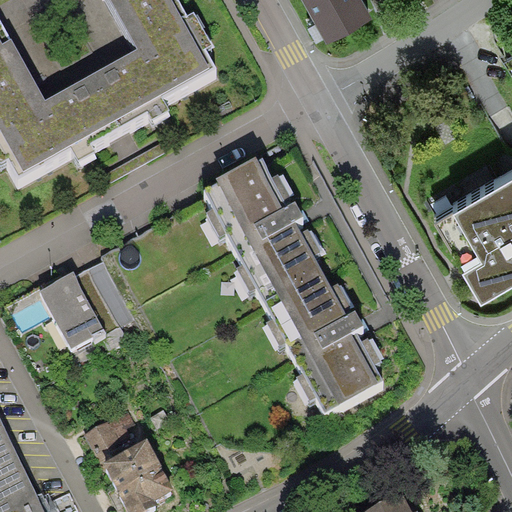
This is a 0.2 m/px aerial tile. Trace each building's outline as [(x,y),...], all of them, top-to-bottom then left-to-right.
[(109,0),(137,49),(45,100),(0,19),(0,163),(2,167),(8,164),(16,177),(70,147),(78,160),(94,151),(89,143),(118,126),(147,111),(151,119),(168,110),(161,97),(215,67),(204,47),(211,43),(194,13),(187,16),(178,0),(109,0)] [(359,0),(302,0),(327,44),(371,20),(359,0)] [(255,158),(216,178),(218,183),(206,190),(216,210),(210,213),(222,235),(229,232),(246,266),(240,269),(251,290),(256,287),(274,321),(268,324),(280,347),(287,343),(303,375),(298,378),(309,400),(316,397),(324,413),(384,382),(376,366),(382,363),(368,337),(362,341),(355,329),(363,325),(360,320),(355,310),(347,315),(344,309),(350,306),(338,284),(331,287),(314,254),(319,251),(307,229),(301,233),(295,221),(303,216),(300,210),(295,201),(287,205),(284,200),(289,197),(278,174),(272,177),(262,160),(257,162),(255,158)] [(453,212),(436,222),(466,273),(463,274),(477,297),(482,306),(511,288),(511,180),(454,215),(453,212)] [(105,260),(87,272),(118,327),(136,319),(105,260)] [(22,335),(54,317),(71,350),(94,338),(95,340),(118,327),(87,272),(75,278),(73,274),(40,292),(39,290),(7,307),(22,335)] [(86,434),(102,462),(146,438),(130,409),(86,434)] [(0,511),(44,511),(0,418),(0,511)] [(146,438),(102,462),(120,495),(128,511),(145,511),(177,495),(146,438)] [(413,511),(403,492),(363,511),(419,511),(419,510),(415,511),(413,511)]
